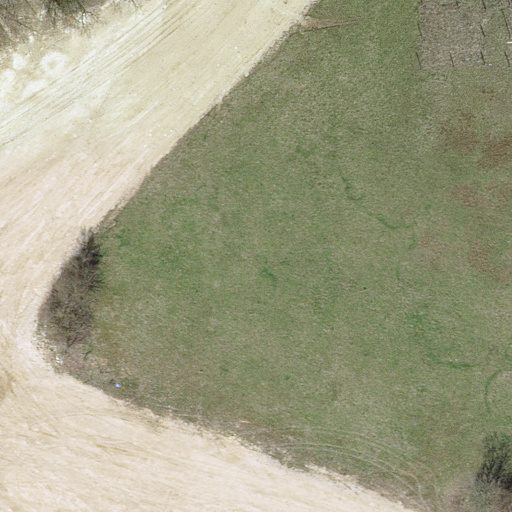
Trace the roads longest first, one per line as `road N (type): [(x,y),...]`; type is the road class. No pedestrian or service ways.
road 1 (track): [(0,164),(181,0)]
road 2 (track): [(0,427),(154,511)]
